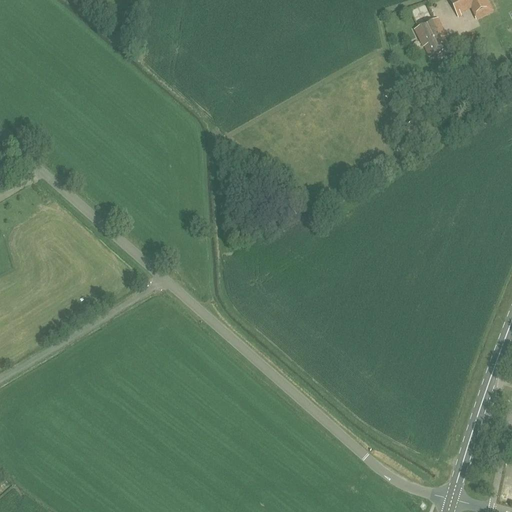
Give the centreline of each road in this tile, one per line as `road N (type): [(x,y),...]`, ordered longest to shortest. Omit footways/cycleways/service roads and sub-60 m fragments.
road 1 (unclassified): [(450,500),(378,469),(0,135)]
road 2 (secondary): [(450,500),(511,320)]
